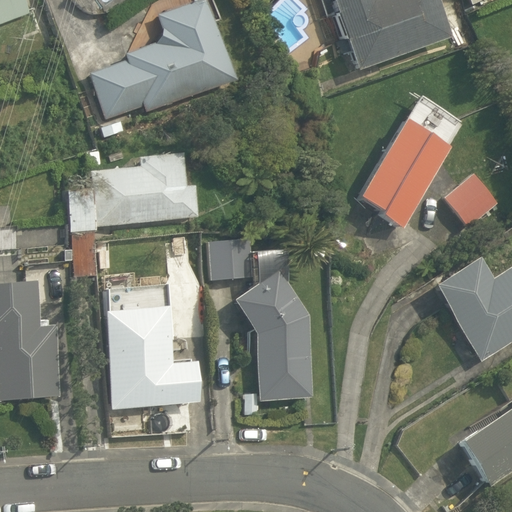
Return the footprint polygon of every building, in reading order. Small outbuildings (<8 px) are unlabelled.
[(0,0),(0,25),(31,15),(25,0),(0,0)] [(234,76),(205,0),(196,0),(156,15),(162,30),(157,42),(124,55),(126,61),(89,74),(106,119),(143,105),(146,111),(178,99),(180,105),(231,86),(228,78),(234,76)] [(330,0),(335,13),(334,14),(343,41),(345,40),(356,71),(449,37),(451,36),(459,51),(478,40),(459,2),(440,12),(435,0),(330,0)] [(403,228),(451,146),(405,116),(357,195),(382,209),(380,213),(403,228)] [(94,229),(93,227),(197,216),(194,184),(185,185),(182,152),(138,156),(139,166),(89,171),(90,187),(65,189),(68,232),(94,229)] [(467,227),(496,204),(472,173),(442,197),(467,227)] [(247,238),(206,241),(210,281),(251,277),(247,238)] [(511,263),(491,276),(478,255),(433,284),(479,362),(511,340),(511,263)] [(311,396),(306,315),(276,269),(231,298),(254,333),(257,401),(311,396)] [(0,399),(59,395),(54,323),(37,324),(34,279),(0,281),(0,399)] [(167,303),(103,310),(110,409),(166,404),(167,419),(179,418),(178,402),(197,401),(195,359),(183,360),(183,358),(174,359),(174,361),(170,362),(167,303)] [(511,405),(460,438),(489,486),(511,470),(511,399),(509,402),(511,405)]
